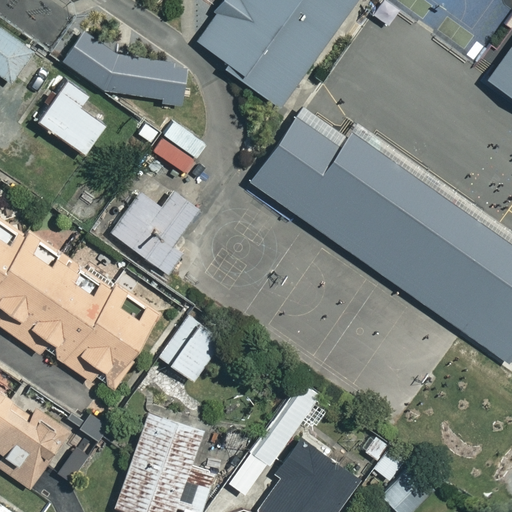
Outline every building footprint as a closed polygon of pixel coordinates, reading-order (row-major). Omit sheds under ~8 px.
[(226,0),(197,41),(282,102),(355,0),(226,0)] [(0,27),(0,75),(12,84),(35,52),(0,27)] [(165,106),(186,108),(190,66),(128,60),(85,30),(64,61),(110,93),(166,99),(165,106)] [(511,44),(487,80),(511,97),(511,44)] [(89,94),(67,80),(38,123),(86,155),(106,125),(80,108),(89,94)] [(511,233),(355,124),(340,146),(295,115),(249,181),(509,362),(511,356),(511,233)] [(207,142),(175,119),(153,151),(185,173),(207,142)] [(106,221),(120,232),(118,235),(173,275),(187,256),(176,247),(203,211),(160,179),(145,199),(130,188),(106,221)] [(108,385),(116,389),(136,361),(132,358),(163,315),(147,304),(136,318),(119,305),(129,290),(118,282),(112,291),(102,283),(94,293),(75,280),(80,273),(75,269),(79,264),(30,229),(25,236),(0,217),(0,305),(3,308),(0,310),(0,325),(41,354),(50,341),(57,346),(58,358),(86,378),(91,381),(100,368),(106,373),(108,385)] [(217,338),(182,311),(152,350),(187,377),(217,338)] [(0,467),(24,485),(64,428),(27,402),(22,409),(0,394),(9,382),(0,375),(0,467)] [(315,389),(293,375),(222,478),(240,490),(260,461),(264,464),(315,389)] [(198,511),(214,467),(185,457),(196,424),(141,405),(109,501),(140,511),(165,511),(168,507),(183,511),(198,511)] [(403,456),(369,433),(360,447),(375,458),(370,465),(388,477),(403,456)] [(327,511),(353,474),(293,434),(276,460),(280,463),(247,511),(327,511)] [(403,511),(431,486),(408,463),(377,493),(395,511),(403,511)]
